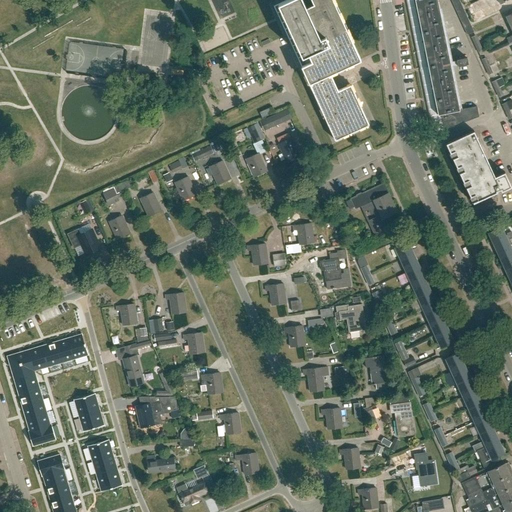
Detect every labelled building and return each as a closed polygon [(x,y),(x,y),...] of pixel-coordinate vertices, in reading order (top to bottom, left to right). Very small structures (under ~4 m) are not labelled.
[(360,60),(332,0),(311,0),(313,4),(305,8),(301,1),(303,0),(302,0),(286,0),(278,4),(302,57),(309,53),(312,61),(301,66),(335,140),(369,125),(350,85),(338,91),(330,74),(335,72),(336,74),(340,72),(339,70),(361,60),(360,60)] [(450,66),(450,62),(436,0),(413,0),(422,45),(436,117),(440,117),(442,129),(443,131),(456,126),(456,125),(462,123),(459,110),(450,66)] [(482,10),(470,15),(473,22),(485,17),(482,10)] [(471,37),(474,45),(479,43),(476,35),(471,37)] [(483,51),(479,43),(474,45),(478,53),(483,51)] [(466,58),(456,60),(456,61),(450,62),(450,66),(457,65),(457,66),(468,64),(466,58)] [(489,65),(486,58),(481,60),(484,68),(489,65)] [(489,65),(484,68),(488,75),(493,73),(489,65)] [(494,90),(500,87),(504,85),(505,85),(502,78),(496,80),(491,82),(494,90)] [(500,87),(494,90),(498,97),(503,95),(500,87)] [(505,112),(510,110),(506,102),(501,104),(505,112)] [(272,107),(259,112),(262,117),(262,118),(275,112),(272,107)] [(244,114),(246,118),(257,114),(255,109),(244,114)] [(260,122),(264,131),(292,119),(287,109),(260,122)] [(462,123),(467,121),(465,109),(459,110),(462,123)] [(494,176),(473,130),(445,143),(448,149),(473,202),(497,192),(496,191),(500,189),(501,191),(511,186),(504,172),(494,176)] [(251,138),(255,147),(261,145),(257,135),(251,138)] [(224,150),(233,146),(230,138),(220,142),(224,150)] [(287,162),(299,156),(291,138),(278,144),(287,162)] [(211,146),(192,154),(195,161),(214,152),(211,146)] [(254,177),(266,171),(258,153),(246,159),(254,177)] [(172,173),(182,169),(178,161),(169,165),(172,173)] [(230,179),(222,161),(209,166),(218,184),(230,179)] [(149,180),(154,177),(149,167),(144,170),(149,180)] [(160,171),(162,180),(168,178),(165,169),(160,171)] [(183,200),(195,195),(195,194),(187,176),(175,182),(183,200)] [(128,180),(113,187),(117,194),(119,193),(121,197),(130,193),(128,189),(131,187),(128,180)] [(397,212),(388,193),(383,183),(361,194),(360,193),(356,195),(357,196),(351,199),(345,201),(349,210),(354,207),(355,209),(366,204),(371,214),(374,212),(380,224),(371,228),(375,239),(395,229),(389,216),(397,212)] [(119,201),(118,198),(121,197),(119,193),(117,194),(113,187),(113,186),(102,191),(103,192),(102,193),(108,206),(119,201)] [(149,216),(161,210),(153,192),(140,198),(148,215),(149,216)] [(86,201),(80,203),(85,214),(91,211),(86,201)] [(117,239),(130,233),(121,215),(109,221),(117,239)] [(313,243),(310,223),(293,226),(293,230),(298,230),(300,244),(313,243)] [(507,240),(501,227),(488,233),(494,246),(507,240)] [(100,247),(91,229),(80,234),(77,230),(68,234),(74,247),(82,244),(86,254),(100,247)] [(500,258),(511,252),(511,251),(507,240),(494,246),(500,258)] [(413,254),(407,241),(394,247),(400,260),(413,254)] [(267,263),(265,244),(247,246),(247,250),(251,250),(253,265),(267,263)] [(340,273),(338,259),(347,258),(345,250),(336,251),(337,253),(329,254),(330,260),(320,261),(321,270),(324,270),(326,281),(327,289),(351,286),(349,268),(343,269),(343,273),(340,273)] [(511,252),(500,258),(505,271),(511,267),(511,252)] [(273,267),(286,265),(284,253),(272,255),(273,267)] [(400,260),(406,272),(419,266),(413,254),(400,260)] [(371,274),(367,265),(360,268),(364,277),(371,274)] [(424,279),(419,266),(406,272),(411,284),(424,279)] [(371,274),(364,277),(368,285),(374,283),(371,274)] [(424,279),(411,284),(417,297),(430,291),(424,279)] [(285,303),(283,284),(265,286),(266,291),(269,290),(271,305),(285,303)] [(376,302),(382,299),(378,291),(372,294),(376,302)] [(436,304),(430,291),(417,297),(423,309),(436,304)] [(186,312),(183,292),(165,295),(166,299),(170,299),(172,313),(186,312)] [(107,312),(117,304),(108,293),(98,301),(107,312)] [(382,299),(376,302),(379,311),(386,308),(382,299)] [(291,311),(299,310),(298,300),(290,301),(291,311)] [(137,323),(134,303),(116,306),(117,310),(121,310),(123,324),(137,323)] [(347,305),(338,306),(339,312),(340,320),(346,319),(347,326),(348,332),(365,330),(364,321),(362,304),(348,306),(347,305)] [(441,316),(436,304),(423,309),(428,322),(441,316)] [(387,327),(393,324),(390,316),(383,319),(387,327)] [(447,328),(441,316),(428,322),(434,334),(447,328)] [(154,332),(163,330),(161,319),(153,320),(154,332)] [(393,324),(387,327),(391,336),(397,333),(393,324)] [(304,345),(302,326),(284,328),(284,333),(288,332),(290,347),(304,345)] [(137,342),(147,341),(146,328),(135,329),(137,342)] [(453,341),(447,328),(434,334),(440,347),(453,341)] [(204,352),(201,332),(183,335),(184,339),(188,339),(190,354),(204,352)] [(155,341),(171,339),(170,333),(154,335),(155,341)] [(82,334),(67,338),(74,359),(88,355),(85,346),(86,346),(85,343),(84,343),(82,334)] [(67,338),(55,342),(61,363),(74,359),(67,338)] [(176,339),(158,342),(158,348),(168,346),(168,347),(176,346),(176,339)] [(127,358),(123,359),(130,387),(144,383),(137,356),(139,355),(138,349),(151,346),(150,341),(137,345),(136,344),(124,347),(127,358)] [(399,353),(405,350),(401,341),(394,344),(399,353)] [(55,342),(42,346),(48,367),(61,363),(55,342)] [(42,346),(28,350),(29,356),(31,360),(32,365),(33,369),(34,371),(48,367),(42,346)] [(405,350),(399,353),(402,361),(403,360),(406,366),(415,362),(413,358),(409,359),(405,350)] [(22,352),(20,353),(21,358),(23,362),(24,367),(26,372),(27,376),(29,375),(28,371),(27,366),(25,362),(24,357),(22,352)] [(445,358),(451,371),(464,365),(458,352),(445,358)] [(11,355),(7,356),(13,376),(16,375),(15,370),(13,365),(12,361),(11,355)] [(387,382),(383,356),(372,357),(372,358),(365,359),(366,368),(369,367),(372,384),(373,384),(373,385),(374,385),(374,384),(375,384),(376,389),(388,388),(387,382)] [(464,365),(451,371),(456,384),(469,378),(464,365)] [(328,375),(327,367),(303,370),(303,375),(307,374),(309,392),(323,390),(321,376),(328,375)] [(181,374),(182,382),(198,379),(197,371),(181,374)] [(27,376),(14,380),(18,392),(39,386),(35,373),(29,375),(27,376)] [(222,392),(219,373),(201,375),(202,379),(206,379),(208,394),(222,392)] [(415,389),(422,386),(418,377),(411,380),(415,389)] [(469,378),(456,384),(462,396),(475,390),(469,378)] [(39,386),(18,392),(22,405),(43,399),(39,386)] [(422,386),(415,389),(419,397),(425,394),(422,386)] [(475,390),(462,396),(468,408),(481,403),(475,390)] [(409,402),(408,392),(398,397),(398,399),(389,400),(390,404),(389,405),(390,413),(395,413),(398,436),(414,433),(409,402)] [(83,397),(74,400),(79,417),(100,411),(95,394),(86,397),(85,396),(83,397)] [(370,395),(360,396),(361,403),(371,401),(370,395)] [(161,423),(159,414),(172,412),(171,411),(178,410),(176,398),(169,399),(168,396),(149,396),(150,403),(136,406),(141,428),(155,424),(161,423)] [(43,399),(22,405),(26,418),(46,411),(43,399)] [(427,414),(433,411),(429,402),(422,405),(427,414)] [(481,403),(468,408),(474,421),(486,415),(481,403)] [(339,413),(339,408),(321,410),(322,414),(326,414),(327,429),(341,428),(341,424),(347,423),(346,413),(339,413)] [(436,410),(433,411),(427,414),(430,422),(437,419),(439,418),(436,410)] [(46,411),(26,418),(30,431),(50,425),(46,411)] [(100,411),(79,417),(83,431),(92,428),(93,429),(95,428),(95,427),(104,425),(100,411)] [(197,421),(213,418),(212,411),(196,413),(191,414),(192,421),(197,420),(197,421)] [(240,432),(237,413),(219,415),(220,420),(224,419),(226,434),(240,432)] [(486,415),(474,421),(479,433),(492,427),(486,415)] [(30,431),(29,431),(33,446),(55,439),(51,424),(50,425),(30,431)] [(438,439),(448,434),(445,427),(441,428),(440,427),(434,430),(438,439)] [(492,427),(479,433),(483,443),(482,443),(483,447),(485,446),(498,440),(492,427)] [(210,433),(204,435),(206,447),(213,446),(210,433)] [(448,434),(438,439),(442,447),(448,444),(448,443),(452,441),(448,434)] [(97,444),(88,446),(92,461),(113,454),(109,440),(99,443),(99,442),(97,443),(97,444)] [(498,440),(485,446),(483,447),(476,450),(476,451),(479,449),(482,456),(479,457),(483,466),(497,460),(497,459),(499,458),(498,455),(504,453),(498,440)] [(359,468),(357,448),(339,450),(340,455),(344,454),(346,469),(359,468)] [(413,464),(425,461),(422,449),(410,453),(413,464)] [(449,464),(456,461),(452,452),(445,455),(449,464)] [(258,472),(256,453),(238,455),(238,460),(242,459),(244,474),(258,472)] [(113,454),(92,461),(96,474),(117,468),(113,454)] [(60,455),(38,461),(42,476),(43,476),(43,475),(63,469),(64,470),(64,469),(60,455)] [(156,461),(155,455),(146,456),(148,471),(175,468),(174,459),(156,461)] [(395,468),(399,466),(395,457),(391,459),(395,468)] [(424,467),(418,468),(421,485),(436,483),(433,461),(423,462),(424,467)] [(456,461),(449,464),(453,472),(460,469),(456,461)] [(511,473),(511,471),(511,469),(509,464),(508,465),(507,463),(485,473),(490,484),(511,473)] [(202,478),(209,475),(205,465),(193,470),(197,479),(201,477),(202,478)] [(117,468),(96,474),(101,491),(110,488),(111,489),(113,488),(113,487),(122,485),(117,468)] [(63,469),(43,475),(43,476),(46,487),(67,481),(64,470),(63,469)] [(467,471),(456,477),(458,482),(469,476),(467,471)] [(511,473),(490,484),(492,488),(482,492),(466,500),(469,507),(495,495),(511,486),(511,473)] [(475,477),(462,483),(465,489),(478,483),(475,477)] [(67,481),(46,487),(50,501),(71,495),(67,481)] [(208,491),(204,483),(188,490),(186,484),(177,488),(185,506),(199,500),(197,496),(208,491)] [(467,494),(480,488),(478,483),(465,489),(467,494)] [(511,486),(495,495),(500,506),(511,499),(511,486)] [(377,508),(375,488),(358,490),(358,494),(362,494),(363,509),(377,508)] [(71,495),(50,501),(53,511),(64,511),(75,509),(71,495)] [(489,503),(492,509),(500,506),(495,495),(469,507),(471,511),(474,511),(488,506),(487,504),(489,503)] [(511,511),(511,499),(500,506),(492,509),(485,511),(501,511),(503,511),(502,511),(511,511)] [(435,501),(422,503),(422,506),(422,511),(423,511),(428,510),(428,511),(437,511),(435,501)] [(380,511),(394,511),(395,511),(400,510),(399,502),(380,504),(380,511)]
